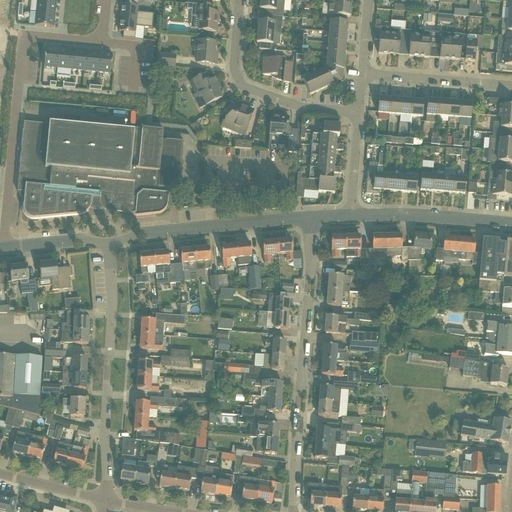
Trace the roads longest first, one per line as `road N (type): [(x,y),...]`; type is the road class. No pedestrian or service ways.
road 1 (residential): [(0,223),(26,36),(100,42),(105,0)]
road 2 (residential): [(295,511),(309,218)]
road 3 (residential): [(105,500),(107,237)]
road 4 (residential): [(359,113),(301,108),(242,85),(235,69),(240,0)]
road 5 (unclassified): [(107,237),(309,218)]
road 6 (unclassified): [(351,215),(511,223)]
road 7 (residential): [(511,85),(362,73)]
